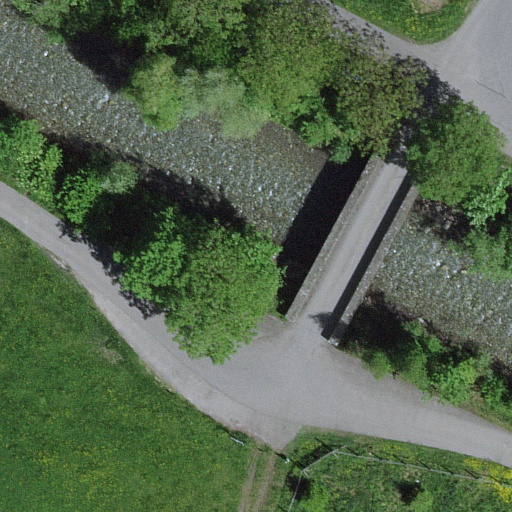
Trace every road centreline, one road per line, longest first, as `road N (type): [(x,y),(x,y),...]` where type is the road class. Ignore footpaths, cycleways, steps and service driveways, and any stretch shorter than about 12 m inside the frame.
road 1 (track): [(0,199),(199,342),(286,384),(511,452)]
road 2 (unclassified): [(451,82),(286,384)]
road 3 (unclassified): [(451,82),(288,0)]
road 4 (track): [(248,511),(286,384)]
